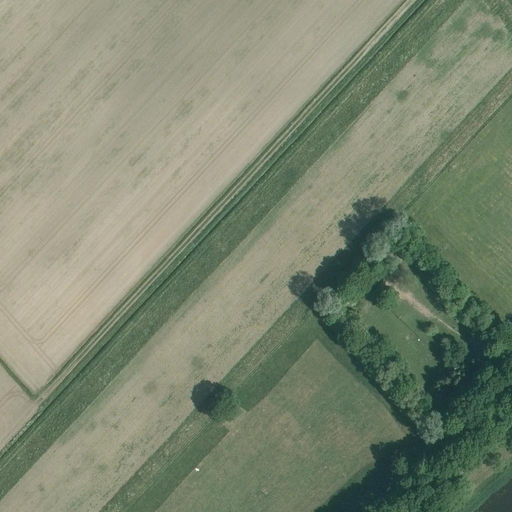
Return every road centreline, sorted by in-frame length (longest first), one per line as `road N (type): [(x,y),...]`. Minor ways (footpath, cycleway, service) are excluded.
road 1 (track): [(414,0),(0,450)]
road 2 (unclassified): [(372,511),(511,387)]
